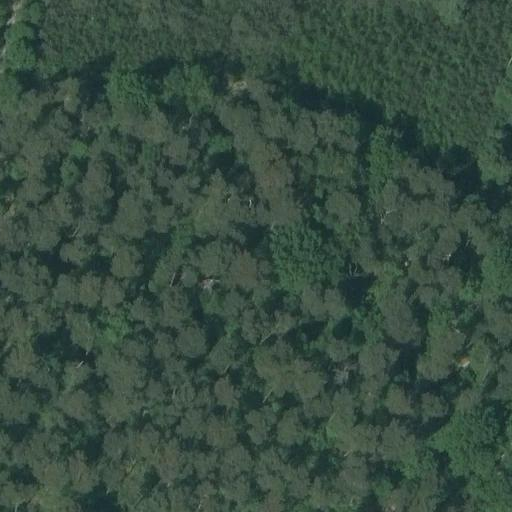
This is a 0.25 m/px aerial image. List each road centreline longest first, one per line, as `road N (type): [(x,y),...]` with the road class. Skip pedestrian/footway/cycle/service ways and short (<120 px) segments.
road 1 (track): [(0,102),(262,93),(335,113),(490,225)]
road 2 (track): [(511,151),(490,225),(511,274)]
